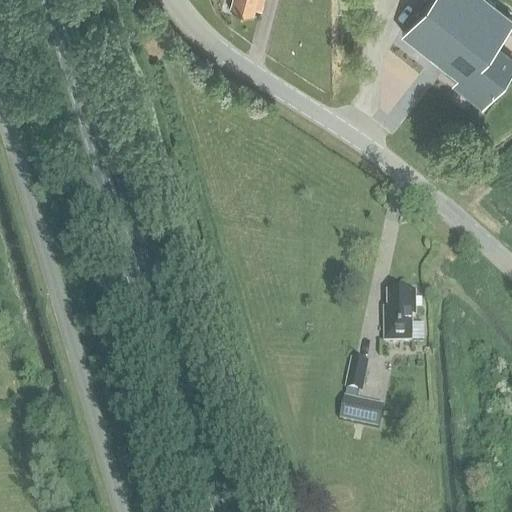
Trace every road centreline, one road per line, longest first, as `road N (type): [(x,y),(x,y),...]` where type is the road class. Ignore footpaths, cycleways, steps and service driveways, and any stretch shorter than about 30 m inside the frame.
road 1 (primary): [(210,511),(50,0)]
road 2 (tertiary): [(511,271),(407,177),(211,44),(171,0)]
road 3 (unclassified): [(0,101),(117,511)]
